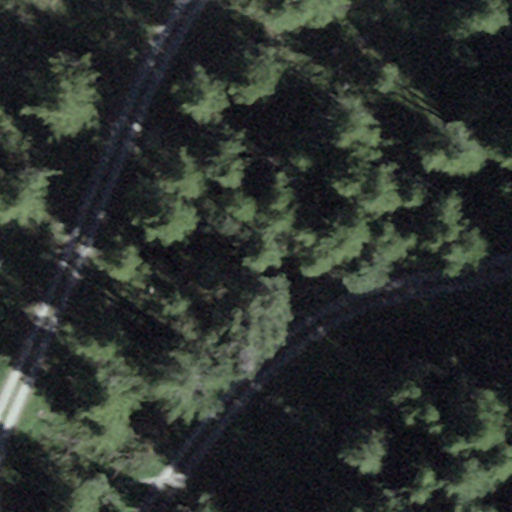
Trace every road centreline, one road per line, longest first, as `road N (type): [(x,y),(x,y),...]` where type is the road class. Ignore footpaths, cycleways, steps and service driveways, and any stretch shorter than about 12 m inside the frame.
road 1 (track): [(133,511),(289,335),(377,273),(511,264)]
road 2 (track): [(168,0),(112,90),(0,372)]
